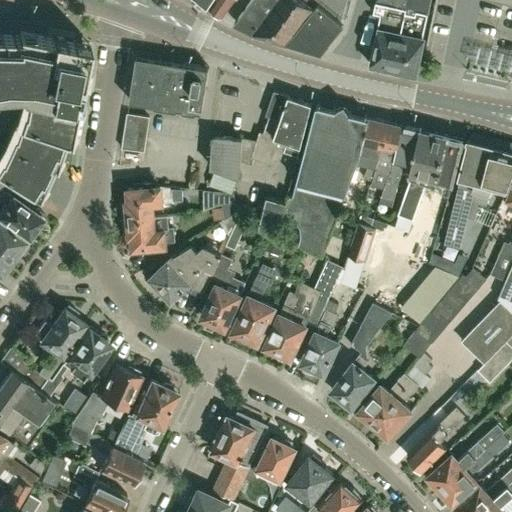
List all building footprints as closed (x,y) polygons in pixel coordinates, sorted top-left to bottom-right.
[(210,0),(208,3),(222,14),(232,0),(210,0)] [(274,0),(249,0),(235,20),(253,30),(274,0)] [(274,0),(253,30),(321,51),(321,50),(344,22),(341,19),(346,0),(274,0)] [(369,63),(393,68),(401,32),(407,0),(376,0),(376,1),(374,12),(381,14),(378,25),(369,63)] [(407,0),(401,32),(393,68),(410,71),(417,67),(423,37),(427,16),(430,0),(407,0)] [(0,84),(5,84),(31,84),(53,88),(51,98),(28,94),(25,109),(23,109),(15,135),(14,135),(8,147),(10,148),(2,163),(0,167),(0,173),(36,197),(39,198),(44,188),(51,172),(54,168),(55,168),(56,169),(67,137),(69,138),(70,138),(77,103),(73,102),(75,93),(79,94),(89,42),(54,35),(53,38),(19,31),(19,32),(19,34),(0,33),(0,84)] [(129,99),(130,99),(201,111),(209,66),(136,54),(129,99)] [(266,116),(270,117),(264,132),(261,131),(257,140),(243,137),(241,153),(252,156),(272,163),(281,138),(287,140),(284,150),(298,155),(312,102),(288,94),(273,90),(266,116)] [(288,193),(286,201),(283,212),(286,213),(288,214),(290,215),(293,217),(294,219),(296,221),(297,223),(299,226),(299,228),(300,231),(300,233),(300,236),(300,239),(299,241),(298,244),(323,255),(362,152),(361,151),(369,117),(366,117),(367,115),(318,103),(318,105),(316,104),(293,194),(288,193)] [(149,116),(127,112),(125,124),(147,127),(149,116)] [(361,151),(362,152),(374,154),(371,165),(368,165),(365,178),(372,179),(381,153),(387,120),(369,116),(369,117),(361,151)] [(371,184),(384,187),(389,172),(392,170),(395,159),(403,123),(387,120),(381,153),(372,179),(371,184)] [(409,180),(410,179),(428,129),(420,127),(403,123),(395,159),(392,170),(389,172),(384,187),(381,196),(393,199),(402,161),(412,163),(407,180),(409,180)] [(146,139),(147,127),(125,124),(123,136),(146,139)] [(432,191),(435,182),(446,135),(447,134),(428,129),(410,179),(425,184),(424,189),(432,191)] [(239,176),(241,153),(243,137),(214,134),(213,135),(211,166),(239,176)] [(452,186),(463,139),(447,135),(447,134),(446,135),(435,182),(452,186)] [(146,139),(123,136),(121,147),(144,150),(146,139)] [(478,202),(491,145),(468,139),(459,177),(476,181),(475,189),(473,189),(457,184),(454,197),(470,201),(466,216),(474,218),(478,202)] [(511,167),(511,150),(491,145),(478,202),(487,204),(492,184),(506,187),(511,167)] [(0,200),(4,203),(0,208),(0,214),(29,235),(30,233),(31,234),(34,233),(38,228),(38,226),(37,223),(40,219),(42,220),(46,215),(40,210),(39,212),(12,193),(11,194),(1,188),(5,180),(0,177),(0,200)] [(425,184),(410,179),(409,180),(398,213),(414,218),(424,189),(425,184)] [(511,234),(509,242),(511,243),(511,262),(505,279),(499,293),(502,296),(500,299),(511,310),(511,181),(506,196),(510,198),(507,206),(511,207),(511,234)] [(123,216),(153,214),(152,201),(170,200),(169,186),(155,185),(128,188),(129,200),(127,200),(127,203),(122,203),(123,216)] [(218,190),(223,219),(237,211),(233,192),(218,190)] [(277,234),(283,212),(286,201),(267,196),(259,226),(277,234)] [(238,216),(237,211),(223,219),(220,221),(229,235),(232,228),(237,218),(238,216)] [(166,213),(153,214),(123,216),(125,233),(129,232),(129,234),(132,234),(133,246),(165,244),(165,241),(174,240),(173,227),(167,228),(166,213)] [(247,222),(237,218),(232,228),(242,232),(247,222)] [(0,219),(0,245),(14,255),(17,250),(20,252),(27,242),(24,240),(26,238),(0,219)] [(376,228),(372,227),(359,223),(345,264),(362,272),(379,278),(392,243),(395,244),(397,238),(375,231),(376,228)] [(279,254),(285,239),(271,232),(265,247),(279,254)] [(168,256),(169,257),(149,276),(150,278),(150,282),(154,286),(158,285),(171,299),(172,297),(176,298),(191,284),(193,287),(204,291),(221,251),(218,250),(217,247),(208,243),(206,245),(204,244),(198,249),(192,243),(174,254),(173,252),(168,256)] [(9,262),(14,255),(0,245),(0,273),(2,271),(5,273),(12,264),(9,262)] [(218,278),(218,279),(201,315),(212,320),(211,323),(216,327),(222,328),(223,325),(225,326),(245,281),(225,272),(232,257),(221,252),(211,275),(218,278)] [(270,285),(278,270),(262,263),(232,329),(245,335),(243,338),(248,342),(254,343),(255,340),(258,341),(274,304),(261,298),(268,284),(270,285)] [(415,329),(430,340),(431,341),(432,342),(487,278),(473,267),(466,276),(463,273),(415,329)] [(291,290),(281,311),(280,310),(265,344),(278,350),(276,353),(281,357),(287,358),(288,355),(290,356),(306,322),(307,322),(315,304),(322,290),(315,287),(300,280),(295,292),(291,290)] [(484,361),(505,340),(511,332),(511,310),(500,299),(461,339),(484,361)] [(373,301),(363,319),(379,327),(392,311),(373,301)] [(24,361),(16,371),(39,388),(46,378),(47,377),(62,356),(74,339),(72,337),(84,321),(75,314),(77,311),(68,304),(65,308),(63,306),(51,324),(44,319),(35,331),(42,336),(41,338),(58,351),(55,355),(50,356),(39,371),(24,361)] [(324,371),(339,338),(327,333),(336,313),(326,309),(317,328),(316,328),(301,360),(312,365),(311,368),(320,372),(321,370),(324,371)] [(48,395),(62,375),(60,374),(66,365),(71,368),(70,370),(83,379),(88,373),(87,372),(109,341),(107,340),(107,336),(102,332),(98,333),(97,333),(98,331),(89,324),(50,379),(47,377),(46,378),(39,388),(48,395)] [(430,340),(415,329),(403,344),(419,356),(423,351),(431,341),(430,340)] [(511,345),(505,340),(484,361),(485,362),(478,369),(490,381),(511,357),(511,345)] [(432,358),(423,351),(419,356),(405,373),(406,374),(411,378),(418,384),(421,387),(430,377),(426,373),(432,365),(429,362),(432,358)] [(339,398),(341,401),(343,403),(348,406),(350,403),(352,404),(355,400),(373,377),(362,367),(367,360),(359,353),(331,388),(340,396),(339,398)] [(125,407),(140,374),(137,372),(138,370),(128,365),(127,368),(115,362),(100,395),(92,391),(71,422),(89,431),(96,415),(99,417),(108,399),(125,407)] [(39,388),(16,371),(11,368),(0,383),(0,423),(27,443),(41,424),(57,401),(48,395),(39,388)] [(406,374),(405,373),(404,372),(389,390),(380,382),(364,401),(358,409),(359,410),(358,415),(364,419),(368,418),(373,422),(411,378),(406,374)] [(411,378),(373,422),(378,426),(377,430),(382,435),(386,433),(389,435),(411,408),(403,401),(418,384),(411,378)] [(123,423),(113,444),(134,454),(140,440),(131,436),(140,417),(145,420),(143,424),(146,428),(154,431),(158,431),(171,401),(176,390),(175,389),(176,387),(171,383),(163,382),(162,384),(151,379),(140,403),(137,402),(132,413),(128,411),(123,423)] [(438,423),(431,430),(407,453),(413,460),(413,463),(417,467),(420,466),(423,469),(447,445),(440,439),(465,415),(456,406),(438,423)] [(234,497),(244,475),(248,465),(256,447),(268,424),(238,409),(236,414),(231,411),(229,415),(227,413),(211,447),(229,456),(214,488),(234,497)] [(440,487),(484,448),(497,436),(502,431),(504,430),(497,422),(458,457),(452,450),(427,473),(429,475),(428,479),(432,483),(435,482),(440,487)] [(97,446),(101,436),(90,431),(85,441),(97,446)] [(502,431),(497,436),(484,448),(440,487),(444,492),(444,496),(447,500),(451,500),(452,502),(477,479),(471,474),(510,439),(502,431)] [(0,462),(4,465),(18,475),(32,485),(38,476),(13,459),(6,454),(14,443),(0,433),(0,462)] [(282,481),(289,465),(286,464),(295,445),(293,444),(292,441),(286,438),(282,439),(272,435),(262,455),(259,453),(253,467),(248,465),(244,475),(253,479),(258,470),(282,481)] [(134,454),(113,444),(111,443),(100,467),(131,482),(133,479),(135,480),(140,470),(137,468),(142,458),(134,454)] [(311,500),(333,472),(319,461),(321,458),(313,452),(311,455),(309,453),(287,482),(299,492),(300,491),(311,500)] [(126,493),(95,478),(98,472),(79,462),(73,475),(92,484),(84,500),(109,511),(120,511),(124,504),(121,503),(126,493)] [(511,466),(486,490),(485,489),(479,482),(455,504),(457,506),(456,509),(458,511),(475,511),(511,479),(511,466)] [(0,497),(0,502),(13,511),(14,511),(30,488),(32,485),(18,475),(17,477),(12,485),(7,494),(4,492),(0,497)] [(318,504),(315,501),(305,511),(318,511),(323,507),(327,511),(348,511),(361,498),(359,495),(358,492),(354,488),(351,488),(341,479),(318,504)] [(511,479),(475,511),(503,511),(505,511),(499,505),(511,493),(511,479)] [(190,494),(185,506),(198,511),(224,511),(229,500),(199,486),(195,496),(190,494)] [(249,511),(252,507),(238,500),(234,510),(239,511),(249,511)] [(0,511),(13,511),(0,502),(0,511)]
